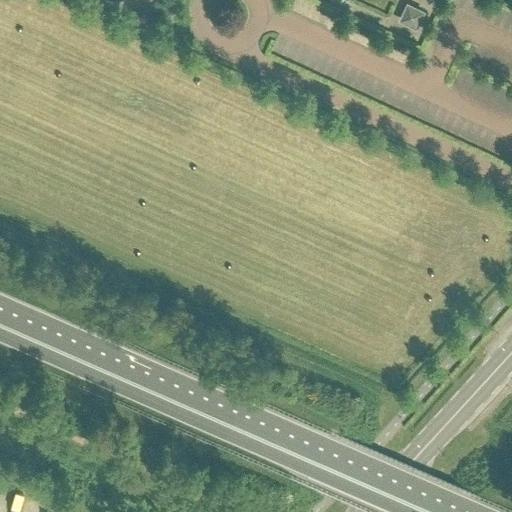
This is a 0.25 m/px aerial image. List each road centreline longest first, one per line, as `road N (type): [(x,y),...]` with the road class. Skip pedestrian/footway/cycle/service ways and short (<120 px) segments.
road 1 (trunk): [(435,511),(0,318)]
road 2 (secondary): [(364,511),(511,351)]
